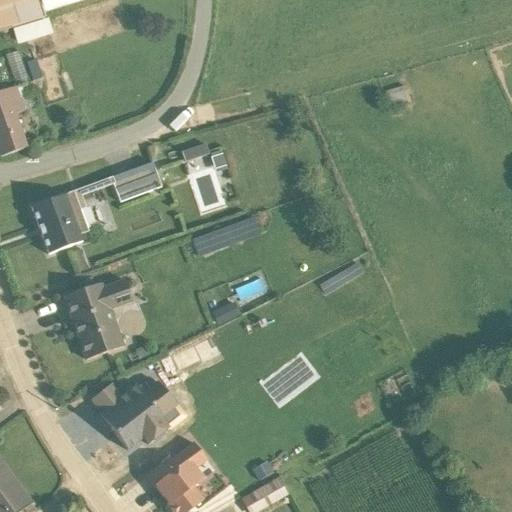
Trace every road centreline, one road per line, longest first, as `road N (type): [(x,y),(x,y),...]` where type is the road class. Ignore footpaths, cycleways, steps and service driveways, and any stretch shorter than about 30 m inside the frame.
road 1 (unclassified): [(0,179),(162,121),(183,90),(199,0)]
road 2 (residential): [(103,511),(62,459),(0,325)]
